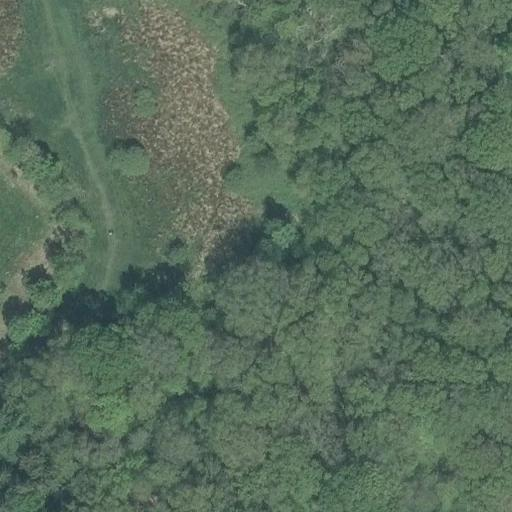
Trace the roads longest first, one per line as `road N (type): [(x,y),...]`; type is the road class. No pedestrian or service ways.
road 1 (track): [(392,239),(0,425)]
road 2 (track): [(511,451),(392,239)]
